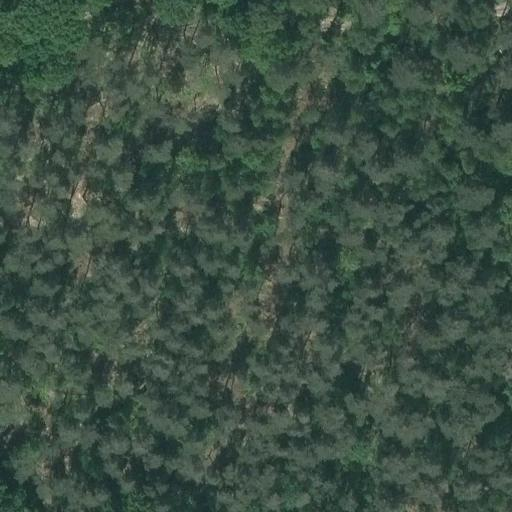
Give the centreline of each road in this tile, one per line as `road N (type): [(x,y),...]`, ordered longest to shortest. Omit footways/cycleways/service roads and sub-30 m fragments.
road 1 (track): [(511,7),(378,27),(311,25),(257,0)]
road 2 (track): [(124,0),(0,39)]
